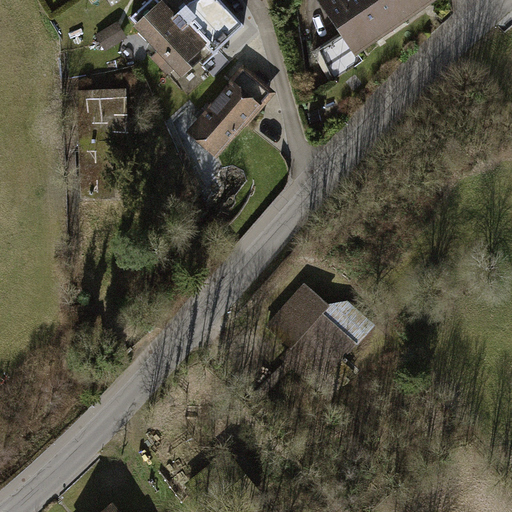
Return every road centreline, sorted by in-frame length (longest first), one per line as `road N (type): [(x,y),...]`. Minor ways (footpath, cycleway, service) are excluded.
road 1 (tertiary): [(14,511),(63,471),(318,170)]
road 2 (tertiary): [(318,170),(385,99),(502,0)]
road 3 (residential): [(257,0),(303,155),(318,170)]
